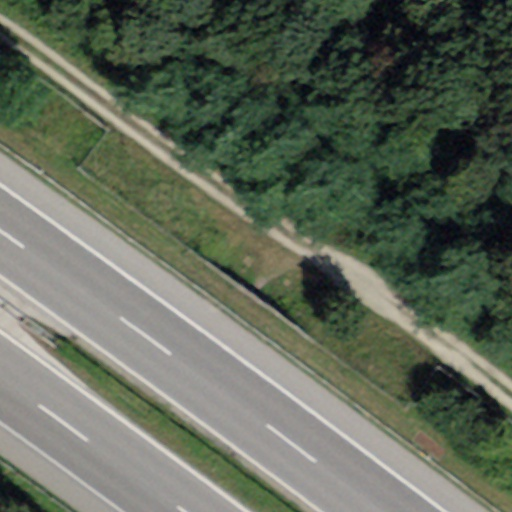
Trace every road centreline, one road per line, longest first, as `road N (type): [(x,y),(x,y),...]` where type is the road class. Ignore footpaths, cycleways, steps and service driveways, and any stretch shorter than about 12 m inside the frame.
road 1 (motorway): [(385,511),(0,238)]
road 2 (track): [(81,511),(283,228)]
road 3 (track): [(283,228),(0,33)]
road 4 (track): [(283,228),(511,412)]
road 5 (motorway): [(0,385),(176,511)]
